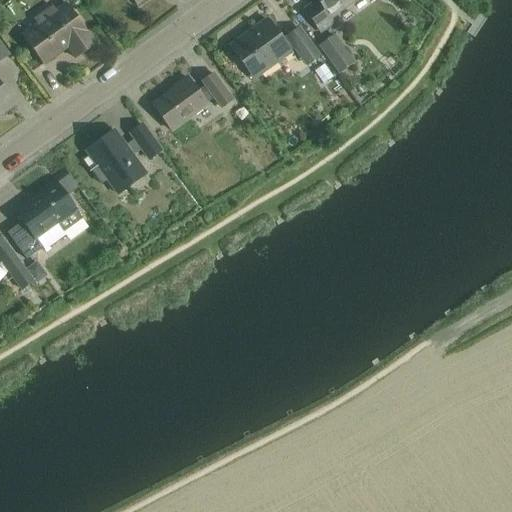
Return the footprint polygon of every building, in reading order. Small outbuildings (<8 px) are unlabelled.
[(357,0),(315,0),(317,2),(305,11),(321,34),(334,25),(330,20),(357,0)] [(76,60),(97,45),(68,5),(52,16),(49,11),(35,22),(38,26),(22,38),(43,66),(60,54),(59,52),(66,47),(76,60)] [(267,21),(229,48),(253,80),(295,50),(307,66),(318,57),(298,30),(282,41),(267,21)] [(333,36),(318,47),(338,73),(348,66),(338,53),(343,49),(333,36)] [(221,109),(232,101),(213,75),(202,83),(205,87),(197,93),(187,78),(172,89),(174,90),(152,106),(171,132),(207,106),(206,105),(214,99),(221,109)] [(0,115),(14,106),(0,87),(0,115)] [(149,161),(161,153),(142,126),(130,135),(134,140),(125,147),(113,132),(86,151),(118,196),(146,176),(132,157),(141,150),(149,161)] [(22,222),(6,233),(25,260),(42,248),(44,251),(65,235),(63,233),(81,220),(76,212),(56,185),(29,205),(28,203),(15,212),(22,222)] [(33,283),(11,251),(0,237),(0,265),(2,264),(22,291),(33,283)] [(45,277),(36,264),(26,272),(33,283),(35,285),(45,277)]
